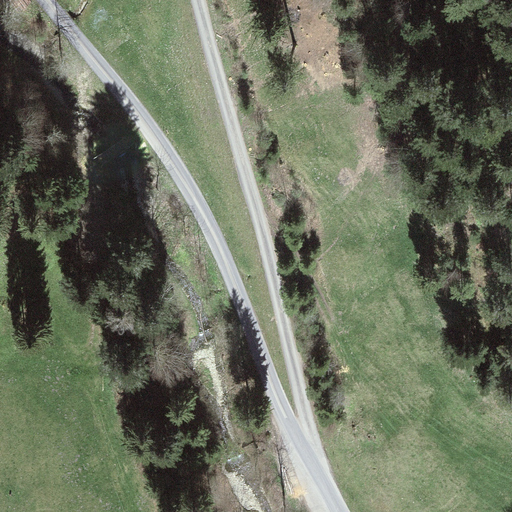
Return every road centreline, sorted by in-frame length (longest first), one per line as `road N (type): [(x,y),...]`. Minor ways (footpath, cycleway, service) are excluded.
road 1 (unclassified): [(45,0),(147,127),(203,213),(271,383),(337,511)]
road 2 (track): [(317,476),(272,268),(194,0)]
road 3 (track): [(83,45),(89,401)]
